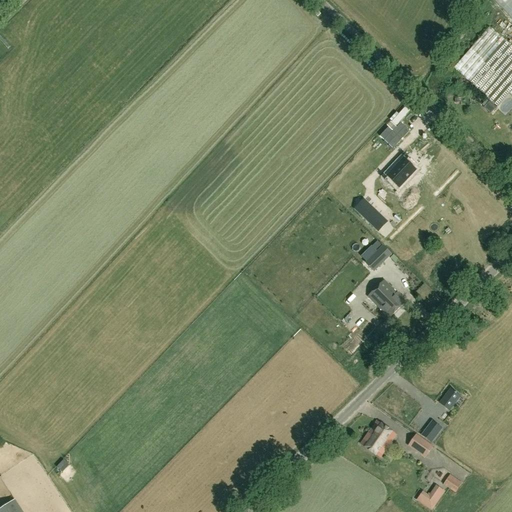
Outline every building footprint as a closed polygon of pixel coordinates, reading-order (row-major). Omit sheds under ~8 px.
[(511,0),(494,0),(511,18),(511,0)] [(496,107),(511,88),(511,47),(489,27),(453,68),(496,107)] [(489,102),(486,100),(481,105),(484,107),(483,108),(490,114),(496,107),(489,101),(489,102)] [(511,103),(503,113),(511,121),(511,120),(511,103)] [(399,188),(415,170),(404,159),(387,177),(399,188)] [(360,163),(344,180),(355,190),(371,173),(360,163)] [(363,200),(355,209),(359,213),(374,227),(378,231),(387,222),(382,218),(368,204),(363,200)] [(392,255),(383,246),(383,247),(377,252),(366,263),(374,272),(392,255)] [(433,270),(428,275),(438,285),(448,275),(444,270),(446,268),(443,265),(436,273),(433,270)] [(338,283),(351,295),(364,281),(350,269),(338,283)] [(402,270),(393,273),(398,287),(414,282),(411,274),(404,276),(402,270)] [(389,318),(405,303),(384,281),(368,296),(389,318)] [(334,310),(343,320),(352,312),(343,302),(334,310)] [(461,396),(450,388),(438,403),(449,412),(458,401),(461,396)] [(432,404),(428,407),(436,418),(440,415),(432,404)] [(380,457),(395,435),(377,422),(361,445),(380,457)] [(431,442),(441,428),(432,422),(421,435),(422,435),(426,438),(431,442)] [(420,453),(426,443),(416,435),(409,445),(420,453)] [(456,492),(462,484),(451,475),(444,485),(456,492)] [(431,511),(445,492),(436,485),(429,495),(423,491),(416,500),(431,511)] [(22,511),(15,501),(0,511),(22,511)]
